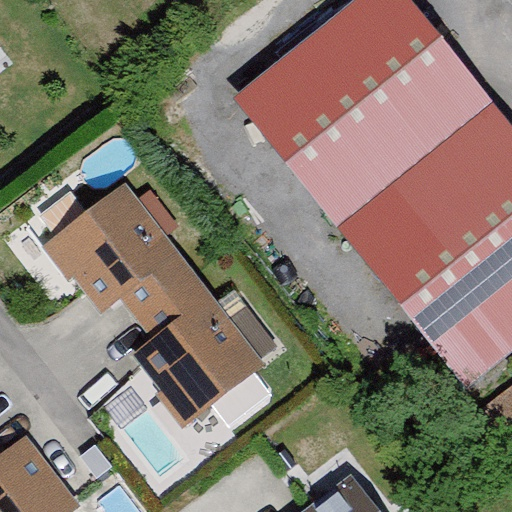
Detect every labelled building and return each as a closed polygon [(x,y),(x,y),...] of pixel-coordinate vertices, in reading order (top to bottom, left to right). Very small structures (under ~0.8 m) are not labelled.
[(356,0),(234,98),(464,387),(511,348),(511,125),(411,0),(356,0)] [(128,200),(53,259),(103,324),(125,307),(145,332),(199,291),(128,200)] [(199,291),(145,332),(161,353),(140,368),(194,435),(264,379),(199,291)] [(0,511),(72,511),(31,459),(15,471),(0,451),(0,511)] [(375,511),(351,480),(308,511),(375,511)]
